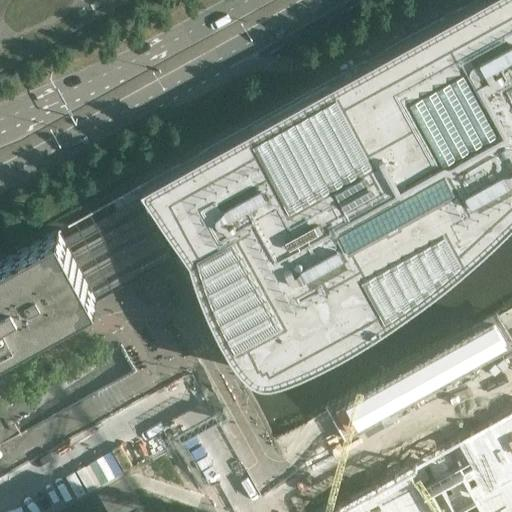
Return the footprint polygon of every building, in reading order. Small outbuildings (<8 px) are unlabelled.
[(0,0),(0,72),(130,0),(0,0)] [(511,0),(474,0),(322,84),(65,226),(58,229),(97,300),(111,292),(188,249),(192,254),(194,263),(199,276),(202,284),(207,297),(210,305),(217,320),(220,326),(223,333),(227,338),(230,344),(232,347),(238,355),(245,363),(246,365),(250,368),(252,370),(254,371),(257,372),(259,373),(262,374),(265,375),(267,375),(272,374),(281,371),(290,368),(304,363),(317,357),(326,353),(335,349),(348,342),(356,338),(368,330),(376,325),(384,319),(396,311),(408,303),(420,295),(437,282),(454,268),(475,251),(484,243),(498,230),(507,221),(511,216),(511,0)] [(0,353),(16,344),(97,300),(58,230),(0,261),(0,353)] [(511,347),(511,338),(496,309),(325,405),(345,441),(511,347)] [(511,511),(511,401),(321,505),(325,511),(511,511)] [(146,511),(139,499),(114,511),(146,511)]
